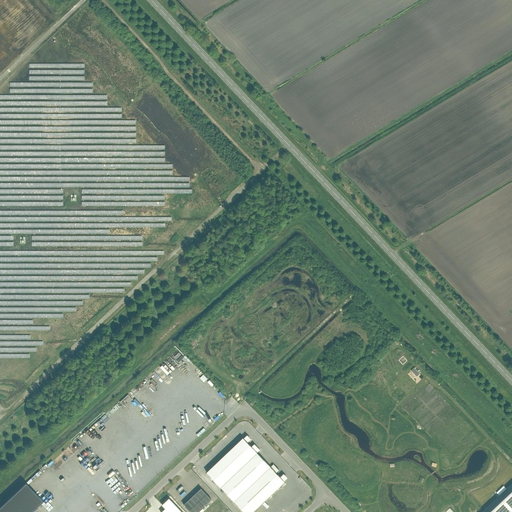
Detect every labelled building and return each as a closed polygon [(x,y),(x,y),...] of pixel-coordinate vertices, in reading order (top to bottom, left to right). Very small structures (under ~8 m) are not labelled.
[(300,242),(282,259),(330,310),(349,293),(300,242)] [(414,368),(411,371),(417,376),(420,374),(414,368)] [(257,453),(260,450),(254,444),(251,447),(243,438),(207,473),(221,487),(257,453)] [(257,453),(221,487),(234,502),(271,467),(257,453)] [(271,467),(256,481),(234,502),(243,511),(252,511),(284,482),(276,473),(279,470),(274,464),(271,467)] [(25,483),(0,507),(0,511),(31,511),(43,502),(25,483)] [(201,488),(183,505),(190,511),(198,511),(212,499),(201,488)] [(511,511),(511,490),(489,511),(511,511)] [(181,511),(172,502),(169,499),(162,505),(165,509),(161,511),(181,511)]
